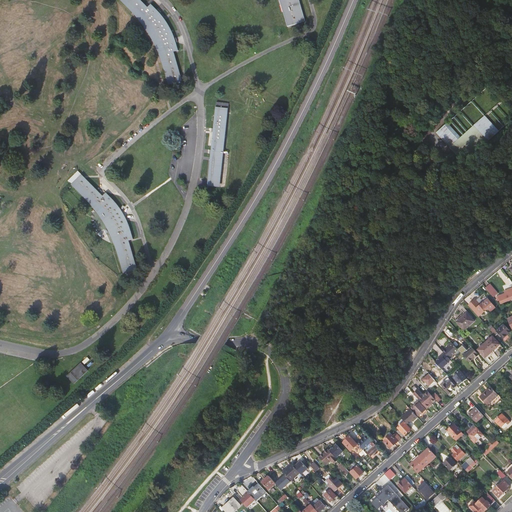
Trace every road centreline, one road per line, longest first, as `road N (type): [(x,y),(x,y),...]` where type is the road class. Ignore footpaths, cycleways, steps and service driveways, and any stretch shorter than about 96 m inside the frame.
road 1 (secondary): [(351,0),(277,156),(168,331)]
road 2 (residential): [(238,464),(255,466),(384,400),(458,295),(511,250)]
road 3 (residential): [(511,352),(334,511)]
road 4 (tertiary): [(168,331),(249,343),(277,361),(283,396),(238,464)]
road 5 (secondary): [(168,331),(0,481)]
